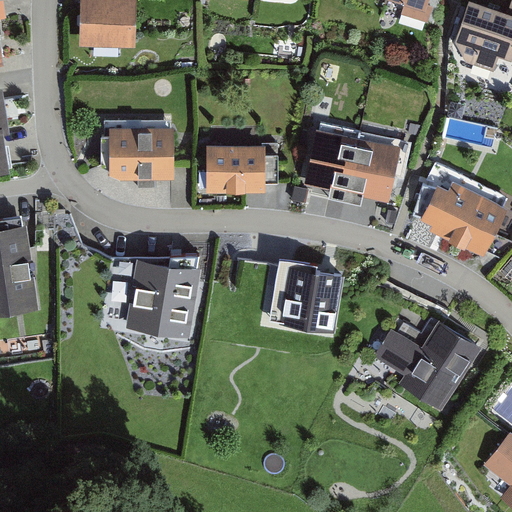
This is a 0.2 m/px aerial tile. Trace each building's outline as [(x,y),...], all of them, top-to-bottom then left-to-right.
[(129,53),(129,1),(72,0),(72,52),(129,53)] [(274,0),(274,6),(291,8),(291,0),(274,0)] [(422,10),(424,0),(377,0),(377,2),(400,9),(396,24),(423,31),(428,12),(422,10)] [(511,0),(509,0),(504,19),(463,6),(448,48),(460,73),(489,82),(495,65),(506,68),(511,49),(511,0)] [(176,183),(176,127),(108,126),(110,175),(121,184),(176,183)] [(380,212),(394,154),(309,135),(296,193),(380,212)] [(261,152),(200,151),(199,204),(260,205),(261,152)] [(478,268),(501,217),(444,192),(442,198),(430,193),(414,229),(425,234),(421,243),(478,268)] [(0,234),(0,327),(32,323),(20,232),(0,234)] [(343,262),(283,252),(272,316),(332,326),(343,262)] [(193,336),(206,267),(143,255),(130,325),(193,336)] [(480,334),(432,305),(413,337),(389,323),(371,352),(402,371),(396,380),(437,405),(480,334)] [(511,429),(511,428),(484,463),(511,484),(511,485),(503,497),(511,504),(511,429)]
